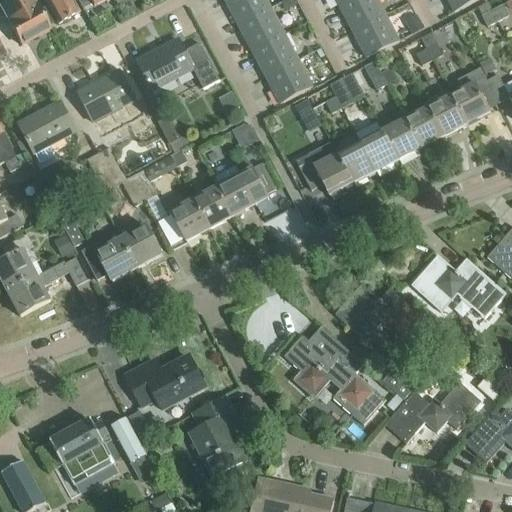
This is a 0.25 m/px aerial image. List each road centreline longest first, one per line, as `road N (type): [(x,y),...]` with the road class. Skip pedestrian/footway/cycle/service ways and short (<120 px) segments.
road 1 (residential): [(511,496),(294,449),(272,432),(204,296)]
road 2 (unclassified): [(204,296),(511,182)]
road 3 (unclassified): [(0,371),(204,296)]
road 4 (residential): [(255,121),(192,0)]
